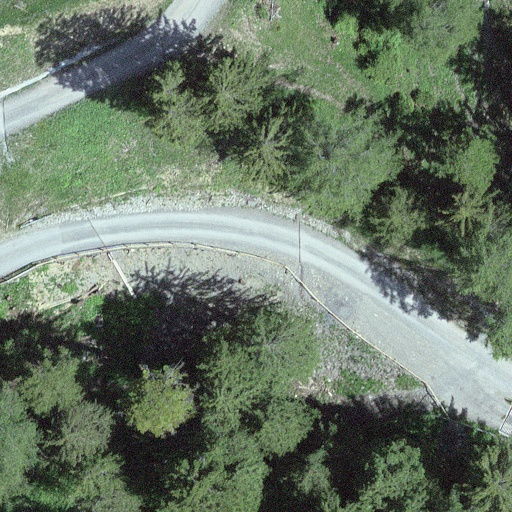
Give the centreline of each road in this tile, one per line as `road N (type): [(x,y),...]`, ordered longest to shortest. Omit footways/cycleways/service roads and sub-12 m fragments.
road 1 (track): [(511,393),(450,363),(256,221),(101,214),(0,254)]
road 2 (track): [(0,121),(114,64),(153,0)]
